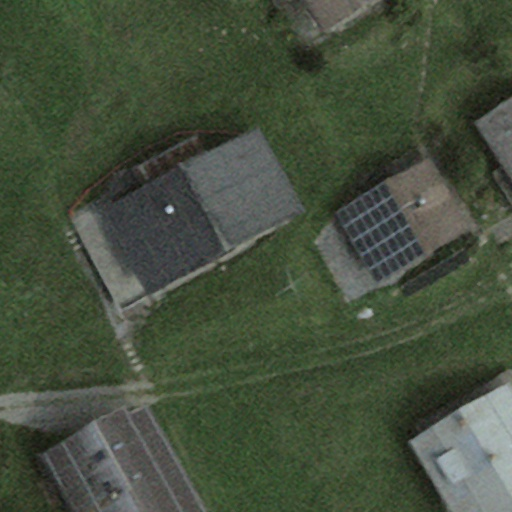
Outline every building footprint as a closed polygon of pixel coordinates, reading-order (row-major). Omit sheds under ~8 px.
[(313,0),(325,19),(358,0),(313,0)] [(511,114),(490,129),(511,165),(502,171),(511,187),(511,114)] [(116,304),(284,214),(248,148),(204,171),(192,148),(143,175),(155,198),(119,218),(109,200),(71,221),(116,304)] [(360,214),(350,232),(374,274),(450,231),(421,180),(360,214)] [(511,381),(508,375),(416,429),(463,511),(505,511),(511,508),(511,381)] [(200,511),(138,406),(44,461),(74,511),(200,511)]
